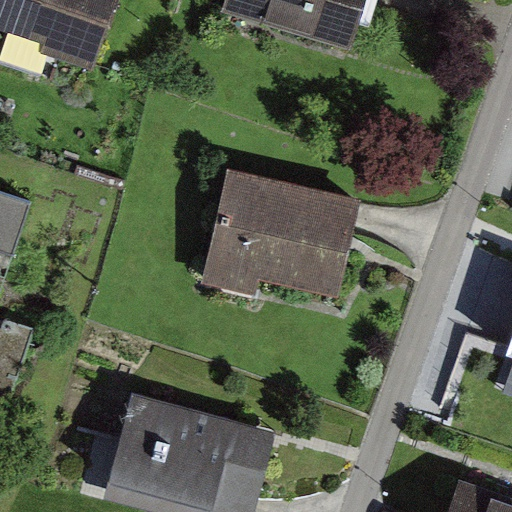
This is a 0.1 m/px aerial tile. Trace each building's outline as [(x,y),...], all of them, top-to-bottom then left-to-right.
[(109,6),(91,0),(0,0),(0,64),(27,73),(25,83),(76,98),(109,6)] [(382,0),(237,0),(231,18),(362,61),(382,0)] [(345,232),(210,198),(181,315),(236,330),(241,311),(319,330),(345,232)] [(0,283),(17,230),(0,225),(0,407),(11,372),(0,368),(0,283)] [(511,314),(489,394),(511,401),(511,314)] [(245,511),(260,461),(114,420),(99,472),(81,468),(69,511),(245,511)]
